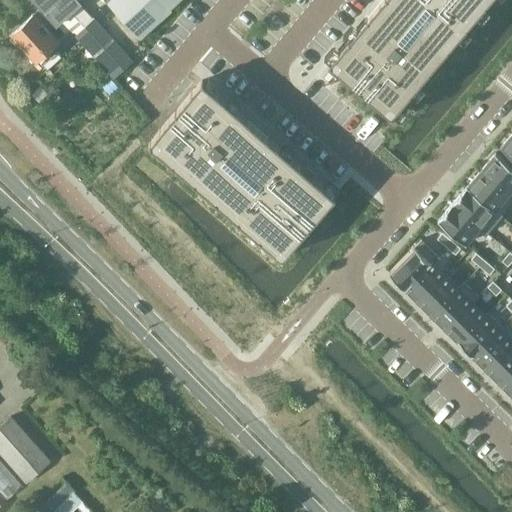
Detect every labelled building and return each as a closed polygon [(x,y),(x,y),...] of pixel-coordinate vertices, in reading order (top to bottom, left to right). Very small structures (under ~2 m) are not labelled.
[(77,0),(34,0),(56,24),(80,2),(77,0)] [(109,0),(107,2),(108,3),(139,38),(171,10),(169,8),(177,0),(109,0)] [(380,0),(328,62),(391,116),(488,0),(380,0)] [(58,40),(52,46),(55,49),(74,32),(114,78),(133,60),(80,2),(56,24),(65,34),(58,40)] [(13,31),(10,33),(35,61),(38,58),(46,67),(60,55),(55,49),(52,46),(58,40),(33,12),(21,23),(17,24),(13,27),(13,31)] [(202,80),(148,143),(282,258),(336,195),(202,80)] [(511,132),(500,146),(511,156),(511,132)] [(511,166),(495,152),(480,169),(511,196),(511,166)] [(511,196),(480,169),(466,186),(501,216),(511,203),(511,196)] [(466,186),(452,202),(487,232),(501,216),(466,186)] [(452,202),(437,219),(465,243),(479,227),(487,233),(487,232),(452,202)] [(442,233),(437,239),(446,246),(451,240),(442,233)] [(421,239),(388,272),(404,288),(437,255),(421,239)] [(451,240),(446,246),(455,254),(460,248),(451,240)] [(511,253),(510,251),(501,260),(507,266),(511,260),(511,253)] [(477,253),(471,259),(480,266),(485,260),(477,253)] [(437,255),(404,288),(418,301),(444,275),(431,262),(438,255),(437,255)] [(485,260),(480,266),(489,274),(494,268),(485,260)] [(444,275),(418,301),(432,315),(464,282),(463,281),(457,288),(444,275)] [(493,280),(487,286),(496,295),(501,289),(493,280)] [(464,282),(432,315),(445,328),(478,295),(464,282)] [(478,295),(445,328),(459,342),(488,312),(487,312),(484,315),(472,303),(478,296),(478,295)] [(488,312),(459,342),(473,355),(502,326),(488,312)] [(502,326),(473,355),(486,369),(511,342),(511,341),(511,342),(499,330),(502,327),(502,326)] [(511,342),(486,369),(500,382),(511,370),(511,342)] [(511,370),(500,382),(511,394),(511,370)] [(0,504),(1,504),(0,502),(0,494),(4,500),(21,484),(0,460),(0,452),(27,481),(51,460),(11,415),(0,424),(0,504)]
